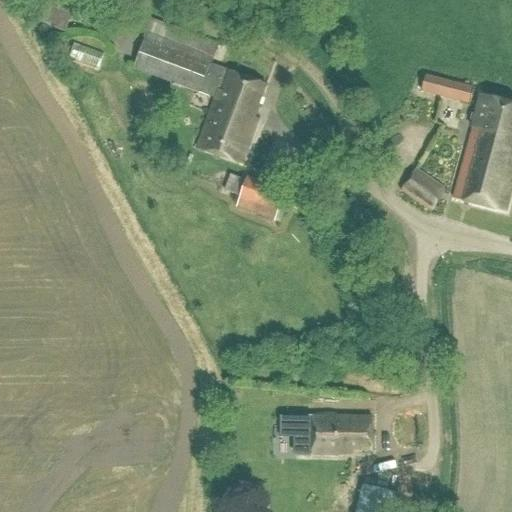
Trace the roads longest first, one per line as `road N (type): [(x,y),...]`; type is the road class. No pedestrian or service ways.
road 1 (unclassified): [(429,226),(390,199),(311,70),(257,35),(158,0)]
road 2 (unclassified): [(428,460),(433,429),(420,286),(429,226)]
